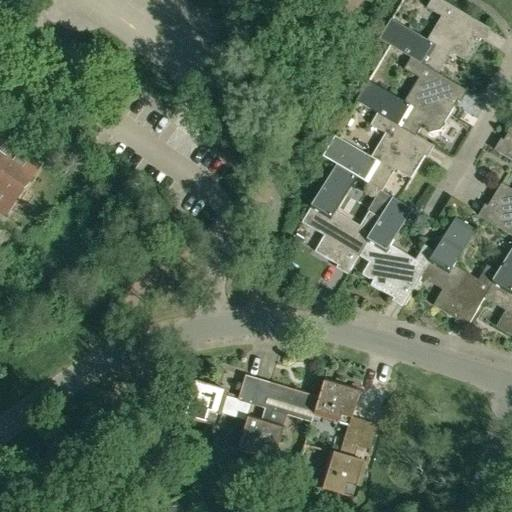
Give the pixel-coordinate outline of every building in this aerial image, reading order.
[(390,46),(411,58),(437,74),(450,52),(468,63),(481,40),(464,29),(470,18),(440,0),(432,0),(427,9),(445,19),(430,45),(391,21),(380,40),(390,46)] [(447,80),(437,74),(411,58),(404,70),(422,81),(407,106),(368,83),(357,101),(378,114),(414,135),(415,136),(421,125),(428,129),(429,133),(441,130),(459,101),(441,90),(447,80)] [(408,146),(414,135),(378,114),(371,126),(389,136),(374,162),(335,139),(324,157),(338,165),(356,176),(381,191),(394,169),(412,180),(425,157),(408,146)] [(40,166),(0,137),(0,214),(4,218),(40,166)] [(333,215),(356,176),(338,165),(304,222),(326,235),(315,252),(339,266),(349,248),(360,255),(381,219),(370,212),(359,230),(333,215)] [(511,189),(502,184),(488,207),(506,218),(500,228),(511,235),(511,189)] [(415,288),(422,276),(437,252),(425,245),(415,263),(389,248),(412,209),(394,198),(381,219),(360,255),(370,262),(363,275),(374,281),(371,286),(394,299),(405,281),(415,288)] [(176,227),(185,215),(167,202),(158,214),(176,227)] [(478,309),(485,297),(500,273),(488,266),(477,284),(452,269),(475,230),(456,219),(449,231),(437,252),(422,276),(444,289),(434,306),(457,320),(468,302),(478,309)] [(511,252),(500,273),(485,297),(507,310),(497,327),(511,336),(511,252)] [(237,401),(226,398),(227,392),(190,381),(179,417),(217,428),(221,415),(245,422),(247,415),(250,405),(251,405),(258,380),(244,376),(237,401)] [(323,379),(317,398),(312,416),(313,416),(347,426),(339,456),(353,460),(357,447),(364,422),(351,418),(359,390),(323,379)] [(317,398),(287,389),(270,384),(262,409),(264,409),(261,420),(247,415),(245,422),(236,452),(272,463),(286,416),(311,423),(313,416),(312,416),(317,398)] [(364,422),(357,447),(369,451),(377,426),(364,422)] [(353,460),(339,456),(328,452),(318,489),(355,500),(365,464),(353,460)]
